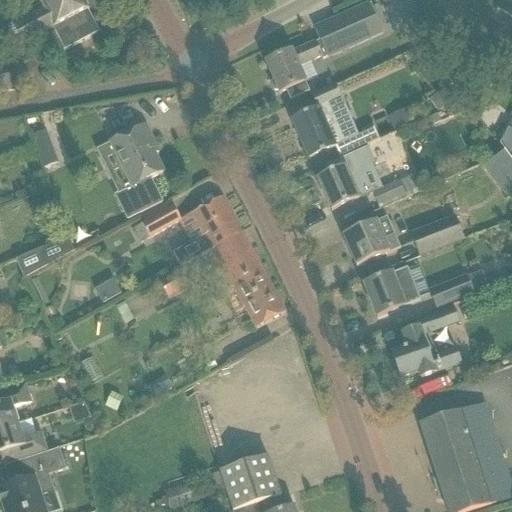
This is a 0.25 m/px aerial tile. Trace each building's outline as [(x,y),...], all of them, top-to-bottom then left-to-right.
[(9,30),(18,47),(53,29),(64,52),(99,33),(88,12),(89,11),(83,0),(37,0),(40,5),(32,10),(36,16),(9,30)] [(511,0),(505,0),(496,12),(497,13),(499,11),(511,22),(511,0)] [(292,52),(266,64),(274,81),(271,84),(274,91),(278,92),(279,94),(285,92),(290,101),(309,92),(298,68),(311,62),(321,58),(322,60),(364,42),(382,33),(369,4),(351,13),(338,18),(336,19),(314,29),(319,41),(316,43),(292,53),(292,52)] [(0,66),(0,93),(23,89),(18,63),(0,66)] [(318,109),(330,104),(341,99),(335,86),(312,96),(317,109),(318,109)] [(318,110),(292,122),(309,160),(335,148),(334,147),(347,141),(330,104),(318,109),(318,110)] [(391,123),(395,132),(412,124),(408,115),(391,123)] [(145,126),(110,143),(119,161),(132,188),(115,197),(127,221),(162,204),(150,179),(163,173),(151,149),(155,147),(145,126)] [(511,155),(511,131),(507,129),(499,146),(506,155),(510,161),(511,155)] [(58,163),(46,132),(32,137),(34,143),(43,169),(50,167),(52,166),(58,164),(58,163)] [(328,176),(318,180),(332,212),(350,204),(358,200),(352,186),(348,178),(371,168),(374,166),(370,157),(366,147),(324,167),(328,176)] [(506,155),(484,164),(508,197),(511,193),(511,163),(510,161),(506,155)] [(398,175),(400,181),(372,193),(378,206),(416,189),(411,176),(410,177),(407,171),(398,175)] [(189,246),(176,252),(184,266),(196,260),(211,252),(223,273),(231,288),(233,287),(256,329),(268,323),(285,313),(254,256),(242,234),(222,198),(205,208),(193,214),(206,237),(190,245),(189,246)] [(139,246),(178,224),(178,223),(180,222),(172,208),(131,231),(139,246)] [(410,234),(413,242),(419,258),(464,240),(455,217),(410,234)] [(343,237),(357,269),(401,249),(394,235),(383,240),(376,223),(343,237)] [(37,252),(16,261),(17,262),(24,278),(25,280),(32,275),(58,262),(66,257),(74,253),(70,244),(67,238),(37,252)] [(364,286),(377,318),(420,301),(407,269),(364,286)] [(429,292),(436,309),(473,294),(466,277),(429,292)] [(169,278),(159,283),(167,299),(177,294),(169,278)] [(113,280),(95,290),(103,304),(121,294),(113,280)] [(408,349),(392,355),(400,379),(419,373),(421,379),(462,365),(456,349),(436,356),(429,334),(430,334),(430,333),(437,330),(448,326),(459,322),(455,310),(453,305),(423,316),(425,320),(415,324),(418,330),(403,335),(408,349)] [(52,306),(44,310),(48,318),(56,314),(52,306)] [(38,324),(34,332),(43,337),(47,329),(38,324)] [(0,430),(17,425),(13,411),(32,405),(25,385),(0,392),(0,430)] [(112,394),(106,406),(117,412),(123,399),(112,394)] [(469,511),(490,505),(511,497),(511,491),(485,406),(421,427),(448,511),(469,511)] [(17,425),(0,430),(0,456),(17,451),(21,462),(40,456),(47,453),(41,434),(22,440),(17,425)] [(45,511),(40,493),(53,488),(49,476),(52,475),(66,471),(59,450),(47,453),(40,456),(21,462),(27,481),(0,489),(0,499),(4,511),(45,511)] [(294,511),(294,509),(283,511),(282,511),(278,498),(281,497),(268,458),(249,464),(220,473),(232,511),(294,511)] [(165,493),(171,511),(198,502),(193,484),(165,493)]
